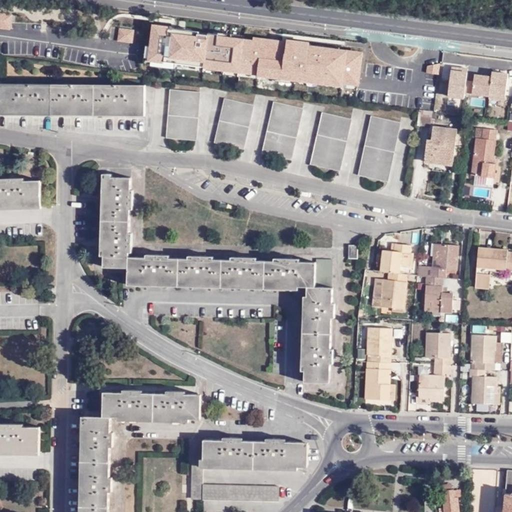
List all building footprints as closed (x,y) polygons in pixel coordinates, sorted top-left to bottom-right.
[(0,28),(11,30),(13,13),(0,10),(0,28)] [(360,85),(363,46),(150,26),(147,66),(360,85)] [(118,27),(117,40),(137,42),(139,29),(118,27)] [(443,63),(432,64),(433,73),(443,72),(443,63)] [(449,69),(449,96),(465,97),(466,69),(449,69)] [(491,73),(473,72),(471,97),(506,99),(508,71),(491,70),(491,73)] [(145,88),(2,87),(1,112),(145,113),(145,88)] [(200,93),(171,90),(168,138),(196,140),(200,93)] [(244,149),(254,105),(226,99),(215,143),(244,149)] [(303,109),(275,102),(263,153),(291,159),(303,109)] [(433,112),(420,110),(418,125),(431,126),(433,112)] [(340,171),(351,119),(322,112),(311,165),(340,171)] [(359,175),(388,181),(401,123),(372,116),(359,175)] [(434,160),(453,162),(457,130),(434,127),(432,141),(427,140),(425,162),(434,163),(434,160)] [(497,130),(484,128),(483,139),(477,138),(472,175),(495,178),(496,163),(493,163),(497,130)] [(129,268),(129,257),(131,178),(107,177),(104,267),(129,268)] [(0,207),(41,206),(41,181),(0,182),(0,207)] [(432,267),(431,277),(442,278),(445,277),(445,272),(445,269),(456,269),(457,259),(454,259),(454,254),(457,255),(458,245),(432,243),(431,256),(433,256),(432,267)] [(382,255),(381,262),(380,272),(389,273),(389,280),(383,280),(381,299),(375,298),(374,306),(392,309),(403,310),(404,310),(408,275),(400,274),(401,267),(412,268),(413,254),(410,253),(411,246),(394,244),(393,251),(383,250),(382,255)] [(350,258),(358,258),(358,245),(351,245),(350,258)] [(500,268),(511,269),(511,254),(508,254),(508,251),(479,248),(476,287),(490,288),(491,272),(500,273),(500,268)] [(316,263),(129,257),(129,268),(129,282),(308,287),(316,287),(316,263)] [(316,260),(316,263),(316,287),(332,288),(332,260),(316,260)] [(419,267),(418,276),(426,276),(431,277),(432,267),(419,267)] [(431,277),(426,276),(424,306),(431,306),(431,311),(431,315),(439,316),(440,312),(451,313),(453,293),(447,293),(441,293),(442,278),(431,277)] [(381,299),(383,280),(377,279),(375,298),(381,299)] [(316,287),(308,287),(306,382),(330,383),(333,288),(332,288),(316,287)] [(366,399),(389,400),(390,384),(392,328),(368,327),(368,354),(369,354),(369,362),(367,362),(366,399)] [(394,337),(403,337),(403,329),(394,329),(394,337)] [(430,397),(430,400),(443,400),(444,373),(449,374),(450,334),(426,333),(425,357),(435,357),(434,376),(420,376),(419,397),(430,397)] [(497,392),(497,387),(497,377),(485,377),(486,369),(500,370),(501,343),(497,343),(497,336),(472,335),(471,362),(475,362),(475,370),(471,370),(471,376),(474,375),(472,403),(494,404),(494,392),(497,392)] [(105,393),(104,417),(197,419),(197,395),(178,394),(178,392),(172,391),(171,394),(137,393),(136,391),(129,391),(129,393),(105,393)] [(84,511),(109,511),(110,491),(112,491),(112,478),(110,477),(111,446),(113,447),(114,432),(111,432),(112,417),(86,417),(84,511)] [(0,452),(40,453),(40,427),(0,426),(0,452)] [(229,441),(192,440),(191,499),(277,501),(277,486),(203,485),(203,468),(298,470),(298,467),(303,467),(304,443),(280,442),(280,440),(272,439),(273,442),(237,441),(237,438),(229,438),(229,441)] [(20,456),(20,453),(0,453),(0,465),(32,466),(32,456),(20,456)] [(449,487),(448,483),(442,484),(444,511),(459,511),(458,497),(454,497),(454,490),(452,490),(452,487),(449,487)]
